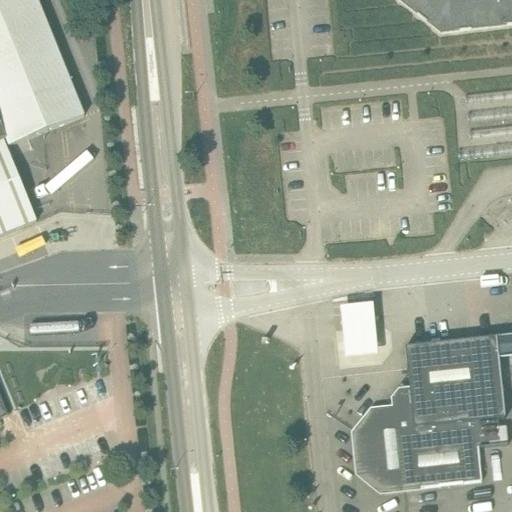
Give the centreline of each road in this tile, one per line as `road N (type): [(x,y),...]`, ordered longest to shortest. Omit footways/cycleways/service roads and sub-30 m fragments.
road 1 (residential): [(511,262),(320,284),(173,287)]
road 2 (tertiary): [(134,0),(156,246),(173,287)]
road 3 (tertiary): [(173,287),(182,242),(159,0)]
road 4 (tertiary): [(198,511),(173,287)]
